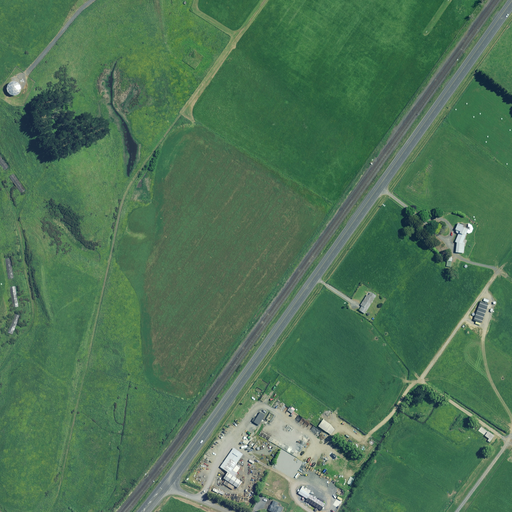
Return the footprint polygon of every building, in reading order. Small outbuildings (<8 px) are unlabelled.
[(21,91),(21,89),(21,86),(20,84),(18,83),(16,81),(14,81),(12,81),(10,82),(8,84),(7,86),(7,88),(7,90),(8,92),(9,94),(11,95),(14,96),(16,95),(18,94),(20,93),(21,91)] [(0,154),(0,163),(5,170),(9,167),(0,154)] [(13,173),(9,176),(21,193),(26,190),(13,173)] [(463,225),(458,223),(455,230),(456,230),(456,231),(456,233),(458,234),(455,242),(457,242),(456,252),(463,253),(464,243),(462,243),(466,233),(467,234),(472,232),(473,229),(472,225),(468,223),(467,229),(465,228),(462,227),(463,225)] [(10,258),(5,259),(8,279),(14,278),(10,258)] [(15,286),(10,287),(13,307),(18,306),(15,286)] [(376,296),(371,293),(369,296),(367,294),(361,305),(362,306),(359,310),(365,314),(376,296)] [(20,316),(15,313),(7,332),(12,334),(20,316)] [(332,426),(323,420),(321,423),(318,426),(331,435),(335,429),(332,427),(332,426)] [(237,474),(237,473),(240,468),(236,465),(243,454),(233,447),(220,467),(228,472),(223,479),(226,480),(223,484),(232,490),(235,486),(238,489),(242,483),(235,477),(237,474)] [(310,491),(303,486),(298,493),(307,499),(306,501),(321,511),(325,504),(309,494),(310,491)] [(278,503),(273,501),(271,505),(268,510),(272,511),(281,511),(283,508),(277,506),(278,503)]
